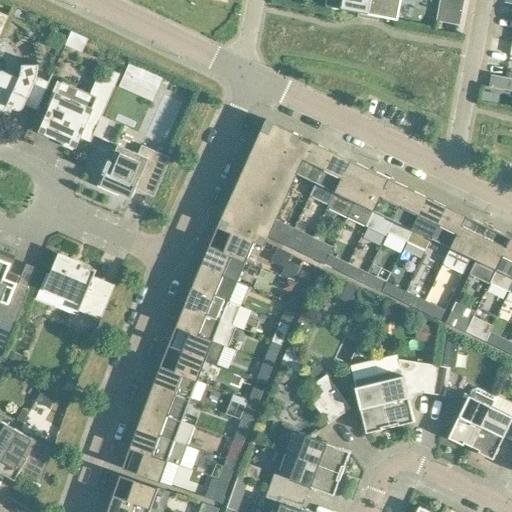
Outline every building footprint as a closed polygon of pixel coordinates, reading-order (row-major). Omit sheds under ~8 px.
[(371,0),(327,0),(326,7),(331,8),(340,9),(342,10),(369,15),(371,0)] [(371,0),(369,15),(396,20),(398,20),(398,19),(396,18),(399,0),(371,0)] [(465,1),(459,0),(440,0),(439,9),(462,13),(465,1)] [(7,105),(18,110),(19,110),(20,111),(21,110),(22,110),(23,109),(23,108),(24,108),(25,105),(37,111),(49,82),(36,77),(37,74),(38,71),(38,68),(38,65),(22,65),(22,67),(22,68),(22,70),(21,72),(20,75),(19,79),(1,71),(0,73),(0,108),(5,111),(7,105)] [(511,78),(506,77),(492,75),(489,87),(511,91),(511,78)] [(52,106),(41,131),(65,142),(75,146),(76,147),(80,137),(91,142),(94,135),(102,116),(115,87),(113,87),(97,80),(91,94),(63,82),(62,83),(64,84),(59,95),(57,94),(57,95),(58,96),(53,107),(52,106)] [(485,91),(483,100),(498,103),(499,94),(485,91)] [(102,116),(94,135),(103,139),(111,119),(102,116)] [(267,240),(269,237),(276,220),(277,219),(297,174),(296,173),(311,142),(302,137),(266,119),(218,226),(255,242),(258,235),(267,240)] [(312,141),(311,142),(296,173),(297,174),(316,183),(331,151),(312,141)] [(118,145),(118,146),(111,161),(109,160),(103,174),(105,175),(100,185),(132,199),(141,176),(158,184),(153,196),(154,197),(171,158),(142,145),(138,154),(118,145)] [(327,207),(328,208),(351,160),(331,151),(316,183),(310,196),(329,204),(327,207)] [(370,169),(369,169),(351,160),(328,208),(347,217),(370,169)] [(347,217),(366,226),(389,178),(370,169),(347,217)] [(408,188),(407,187),(389,178),(366,226),(386,236),(408,188)] [(388,232),(406,241),(428,197),(408,188),(386,236),(388,232)] [(447,206),(446,206),(428,197),(406,241),(426,251),(432,239),(447,206)] [(432,239),(451,248),(466,216),(447,206),(432,239)] [(489,227),(486,225),(466,216),(451,248),(443,264),(463,273),(471,258),(473,259),(489,227)] [(276,220),(269,237),(286,245),(290,236),(294,228),(276,220)] [(218,226),(215,233),(209,246),(246,262),(255,242),(218,226)] [(473,259),(476,260),(470,274),(489,284),(511,238),(489,227),(473,259)] [(290,236),(286,245),(305,254),(310,245),(314,237),(294,228),(290,236)] [(314,237),(310,245),(322,251),(326,243),(314,237)] [(491,283),(509,292),(511,286),(511,237),(511,238),(489,284),(490,284),(491,283)] [(310,245),(305,254),(325,264),(329,255),(322,251),(310,245)] [(206,253),(201,266),(238,282),(246,262),(209,246),(206,253)] [(47,273),(37,299),(78,315),(79,311),(101,320),(112,293),(91,284),(94,276),(96,271),(81,264),(79,269),(72,265),(73,261),(58,255),(50,274),(47,273)] [(329,255),(325,264),(344,273),(349,264),(329,255)] [(0,259),(0,316),(1,317),(1,318),(15,324),(30,288),(17,283),(20,275),(8,270),(11,264),(0,259)] [(361,270),(349,264),(344,273),(356,279),(361,270)] [(201,266),(193,286),(230,301),(238,282),(201,266)] [(302,271),(297,283),(306,287),(311,274),(302,271)] [(374,276),(370,285),(382,291),(387,282),(374,276)] [(339,279),(334,291),(350,299),(356,286),(339,279)] [(387,282),(382,291),(402,301),(406,291),(387,282)] [(297,283),(289,302),(298,306),(306,287),(297,283)] [(190,293),(184,306),(232,326),(241,306),(230,301),(193,286),(192,287),(190,293)] [(413,295),(409,304),(421,310),(425,301),(413,295)] [(438,307),(425,301),(421,310),(433,316),(438,307)] [(456,301),(451,311),(472,321),(474,316),(476,311),(456,301)] [(182,313),(176,326),(224,345),(228,347),(236,327),(232,326),(184,306),(184,307),(182,313)] [(286,309),(280,322),(290,326),(295,313),(286,309)] [(446,322),(466,332),(472,321),(451,311),(446,322)] [(474,316),(472,321),(466,332),(486,341),(490,332),(493,326),(474,316)] [(272,342),(282,345),(285,338),(290,326),(280,322),(275,334),(272,342)] [(425,325),(422,341),(438,343),(440,327),(425,325)] [(174,333),(168,346),(206,361),(217,365),(224,345),(176,326),(176,327),(174,333)] [(444,332),(442,350),(457,352),(459,339),(444,332)] [(490,332),(486,341),(505,350),(509,341),(490,332)] [(198,381),(206,361),(168,346),(160,366),(198,381)] [(270,348),(264,361),(274,365),(279,352),(270,348)] [(5,356),(1,366),(15,371),(18,361),(5,356)] [(400,368),(377,374),(390,425),(398,423),(399,426),(415,422),(407,390),(419,392),(432,394),(437,365),(423,363),(398,359),(400,368)] [(259,373),(269,377),(274,365),(264,361),(259,373)] [(437,365),(432,394),(446,396),(450,367),(437,365)] [(160,366),(153,387),(190,401),(198,381),(160,366)] [(327,374),(315,382),(322,392),(340,416),(351,408),(327,374)] [(382,427),(390,425),(377,374),(353,379),(366,433),(382,430),(382,427)] [(63,389),(73,393),(74,391),(76,385),(77,382),(67,379),(63,389)] [(45,387),(37,401),(46,406),(47,407),(50,405),(57,393),(45,387)] [(153,387),(145,407),(182,421),(190,401),(153,387)] [(254,388),(249,400),(258,404),(263,391),(254,388)] [(469,395),(449,438),(464,445),(465,443),(472,446),(491,406),(496,397),(478,388),(473,390),(470,396),(469,395)] [(340,416),(322,392),(311,400),(328,424),(340,416)] [(249,400),(242,420),(251,423),(258,404),(249,400)] [(511,415),(491,406),(472,446),(479,450),(478,452),(493,460),(508,429),(511,430),(511,415)] [(187,446),(195,425),(182,421),(145,407),(138,427),(175,441),(187,446)] [(23,408),(16,419),(23,422),(29,411),(23,408)] [(0,415),(0,465),(19,431),(18,431),(3,422),(5,418),(0,415)] [(242,420),(234,440),(244,443),(251,423),(242,420)] [(130,448),(168,461),(180,466),(187,446),(175,441),(138,427),(130,448)] [(40,483),(41,484),(54,446),(38,436),(35,440),(20,431),(19,431),(0,465),(0,472),(15,481),(21,471),(40,483)] [(290,454),(297,457),(340,473),(342,466),(345,467),(350,451),(298,432),(290,454)] [(234,440),(227,459),(236,463),(244,443),(234,440)] [(130,448),(123,469),(160,482),(168,461),(130,448)] [(274,473),(270,486),(298,496),(302,484),(334,496),(340,480),(337,479),(340,473),(297,457),(290,454),(285,452),(277,474),(274,473)] [(227,459),(220,479),(229,483),(236,463),(227,459)] [(121,475),(116,489),(113,496),(151,509),(158,488),(121,475)] [(215,492),(224,495),(229,483),(220,479),(215,492)] [(264,511),(305,511),(294,508),(298,496),(270,486),(265,498),(269,499),(264,511)] [(160,511),(151,509),(113,496),(107,511),(160,511)] [(231,497),(227,508),(237,511),(242,501),(231,497)]
